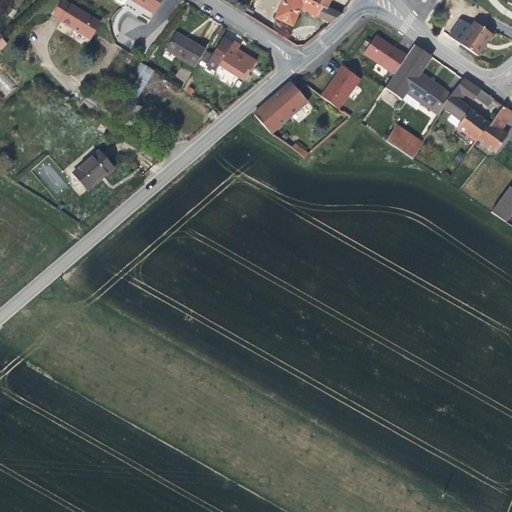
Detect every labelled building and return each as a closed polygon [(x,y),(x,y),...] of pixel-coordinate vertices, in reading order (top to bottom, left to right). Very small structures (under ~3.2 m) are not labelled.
[(151,20),(163,0),(111,0),(126,9),(130,0),(131,0),(141,6),(138,12),(151,20)] [(327,9),(305,0),(283,0),(275,19),(292,27),(300,10),(310,14),(309,15),(322,21),(322,22),(329,24),(329,23),(332,24),(336,20),(342,15),(327,9)] [(331,0),(305,0),(327,9),(331,0)] [(99,24),(62,2),(53,16),(61,21),(60,22),(90,40),(93,34),(99,24)] [(492,35),(474,23),(459,44),(477,57),(485,45),(492,35)] [(186,40),(175,34),(165,51),(195,68),(205,51),(186,40)] [(395,50),(375,36),(363,54),(394,75),(407,56),(400,51),(399,52),(398,53),(395,51),(395,50)] [(256,62),(238,51),(240,46),(237,44),(233,42),(232,44),(223,39),(205,66),(214,72),(219,66),(244,82),(256,62)] [(431,82),(420,74),(431,58),(414,46),(407,56),(394,75),(390,81),(407,92),(406,94),(436,115),(437,115),(441,107),(442,106),(450,96),(431,82)] [(125,116),(153,72),(140,63),(112,107),(125,116)] [(360,80),(341,66),(339,69),(357,84),(360,80)] [(338,110),(357,84),(339,69),(336,73),(337,74),(338,75),(336,77),(334,79),(320,97),(338,110)] [(501,143),(507,136),(490,125),(489,125),(481,118),(468,108),(463,104),(465,102),(461,99),(464,97),(465,97),(466,96),(473,86),(468,83),(463,80),(450,96),(442,106),(441,107),(454,116),(462,122),(458,128),(476,142),(477,140),(494,153),(501,143)] [(270,135),(292,116),(295,119),(297,117),(294,114),(307,102),(297,91),(291,83),(274,97),(253,115),(270,135)] [(475,98),(480,91),(473,86),(466,96),(473,101),(475,98)] [(481,99),(484,94),(480,91),(475,98),(479,101),(481,99)] [(489,105),(493,100),(484,94),(481,99),(489,105)] [(507,123),(511,114),(511,112),(503,107),(496,116),(507,123)] [(217,116),(214,111),(209,115),(213,120),(217,116)] [(421,143),(394,126),(392,130),(386,143),(412,160),(421,143)] [(296,142),(291,147),(304,158),(308,153),(296,142)] [(453,158),(458,163),(465,156),(460,151),(453,158)] [(113,169),(98,152),(73,174),(87,191),(102,178),(113,169)] [(505,223),(511,213),(511,190),(509,189),(491,213),(505,223)]
